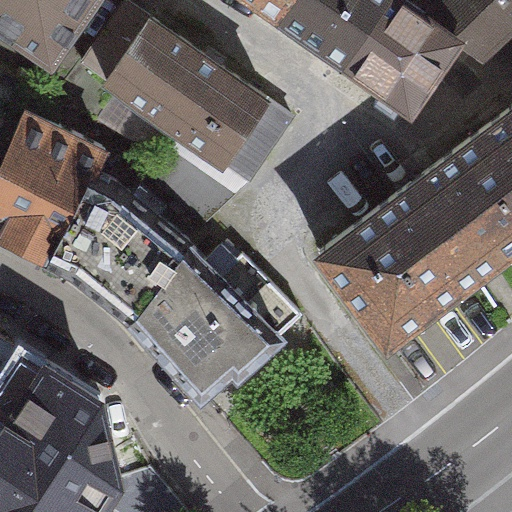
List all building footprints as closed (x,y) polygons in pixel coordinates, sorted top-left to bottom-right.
[(80,0),(0,0),(0,14),(47,48),(80,0)] [(147,0),(98,68),(225,157),(276,85),(156,0),(147,0)] [(220,0),(402,126),(458,45),(393,0),(220,0)] [(393,0),(458,45),(506,0),(393,0)] [(0,69),(0,215),(60,253),(144,321),(216,392),(278,330),(205,247),(111,171),(126,147),(0,69)] [(511,96),(494,114),(313,246),(387,343),(488,269),(511,251),(511,96)] [(99,511),(124,473),(103,385),(48,350),(0,423),(0,511),(99,511)]
